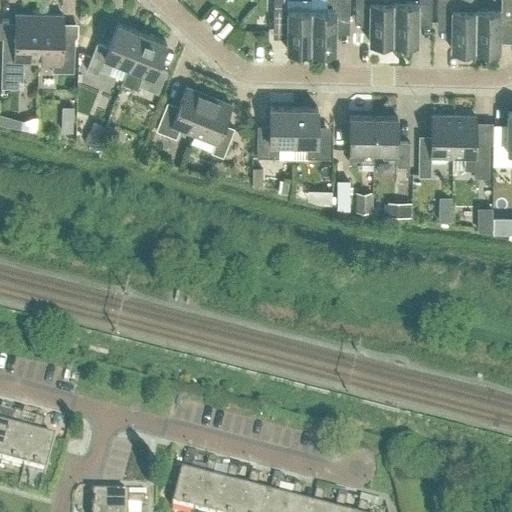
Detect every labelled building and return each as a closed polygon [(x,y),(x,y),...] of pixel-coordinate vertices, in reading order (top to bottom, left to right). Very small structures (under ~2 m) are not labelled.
[(285,48),(309,48),(310,8),(285,8),(284,0),(272,0),(272,18),(286,18),(285,48)] [(325,0),(325,8),(310,8),(309,48),(333,49),(334,19),(348,19),(348,0),(325,0)] [(368,39),(392,40),(392,0),(354,0),(354,10),(368,10),(368,39)] [(417,0),(394,0),(392,0),(392,40),(415,40),(416,11),(430,11),(430,0),(417,0)] [(436,0),(436,17),(450,17),(449,47),(473,47),(474,7),(474,0),(436,0)] [(511,0),(499,0),(499,8),(474,7),(473,47),(497,48),(498,18),(511,18),(511,0)] [(22,58),(37,58),(38,13),(14,12),(13,36),(1,36),(0,85),(21,86),(22,58)] [(62,13),(38,13),(37,58),(51,59),(51,70),(73,70),(73,38),(61,38),(62,13)] [(113,58),(127,64),(140,30),(116,21),(106,45),(96,41),(85,68),(96,72),(98,68),(108,72),(113,58)] [(135,86),(136,83),(157,91),(165,69),(155,65),(165,40),(140,30),(127,64),(128,64),(121,80),(135,86)] [(179,126),(192,131),(207,94),(185,85),(177,104),(166,100),(155,128),(175,136),(179,126)] [(80,94),(79,122),(91,122),(91,94),(80,94)] [(230,103),(207,94),(192,131),(214,140),(210,150),(222,155),(233,126),(222,122),(230,103)] [(278,141),(292,141),(292,105),(268,105),(268,130),(256,130),(255,155),(278,155),(278,141)] [(316,105),(292,105),(292,141),(305,141),(305,156),(328,156),(328,124),(316,124),(316,105)] [(511,110),(506,110),(506,129),(492,129),(492,163),(500,163),(511,163),(511,110)] [(449,154),(451,154),(452,113),(430,113),(430,134),(418,134),(417,174),(429,174),(429,159),(443,160),(449,154)] [(451,154),(463,154),(463,167),(473,167),(473,175),(487,175),(488,135),(474,134),(474,114),(452,113),(451,154)] [(371,148),(372,148),(372,114),(348,114),(347,148),(348,160),(370,160),(371,148)] [(396,115),(372,114),(372,148),(382,148),(381,156),(395,156),(395,164),(407,164),(408,140),(396,139),(396,115)] [(118,128),(104,122),(98,139),(111,144),(118,128)] [(348,178),(335,178),(335,194),(331,194),(331,204),(335,204),(335,207),(348,207),(348,178)] [(384,183),(371,183),(371,198),(384,198),(384,183)] [(354,191),(355,210),(368,210),(368,191),(354,191)] [(411,200),(386,199),(385,213),(410,214),(411,200)] [(491,231),(505,231),(505,215),(492,215),(491,231)] [(15,409),(14,413),(9,431),(0,463),(0,465),(21,471),(30,437),(17,433),(22,415),(22,416),(23,411),(15,409)] [(35,419),(30,437),(21,471),(44,476),(53,442),(40,439),(44,421),(35,419)] [(0,463),(9,431),(0,428),(0,463)] [(180,474),(170,510),(177,511),(193,511),(202,480),(189,477),(193,461),(184,459),(180,474)] [(208,459),(206,464),(202,480),(193,511),(216,511),(223,486),(210,482),(215,467),(214,467),(216,461),(208,459)] [(229,465),(228,470),(223,486),(216,511),(239,511),(245,491),(232,488),(236,472),(238,467),(229,465)] [(254,494),(258,478),(249,476),(245,491),(239,511),(263,511),(264,508),(267,497),(254,494)] [(264,508),(263,511),(286,511),(289,503),(276,499),(280,484),(271,481),(267,497),(264,508)] [(303,484),(294,482),(289,503),(286,511),(309,511),(311,509),(297,505),(303,484)] [(323,511),(319,511),(325,489),(316,487),(315,493),(311,509),(309,511),(323,511)] [(342,511),(347,495),(338,492),(332,511),(342,511)] [(91,497),(90,511),(126,511),(127,508),(144,508),(145,500),(126,499),(126,498),(91,497)] [(358,504),(367,507),(366,509),(377,511),(379,511),(381,504),(360,498),(358,504)]
